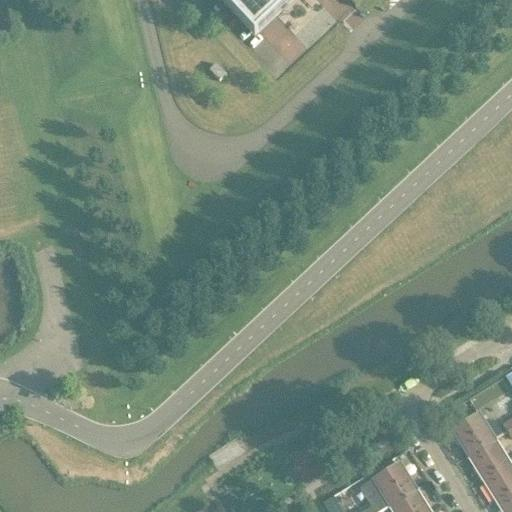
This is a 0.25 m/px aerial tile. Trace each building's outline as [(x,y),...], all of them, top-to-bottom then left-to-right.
[(297,0),(217,0),(255,40),(297,0)] [(219,83),(226,76),(216,65),(209,72),(219,83)] [(493,421),(484,427),(478,416),(453,432),(469,458),(494,443),(494,442),(503,437),(493,421)] [(507,464),(494,443),(469,458),(483,479),(507,464)] [(511,489),(511,471),(507,464),(483,479),(496,500),(511,489)] [(374,482),(361,490),(372,509),(367,511),(384,511),(390,508),(416,493),(399,466),(374,482)] [(511,511),(511,489),(496,500),(503,511),(511,511)] [(392,511),(427,511),(416,493),(390,508),(392,511)]
